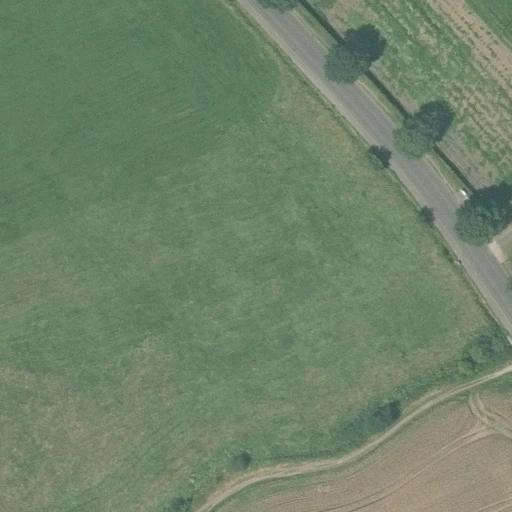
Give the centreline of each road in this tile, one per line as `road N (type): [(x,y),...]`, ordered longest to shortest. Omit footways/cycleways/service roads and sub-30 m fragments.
road 1 (tertiary): [(262,0),(425,176),(511,303)]
road 2 (track): [(511,373),(421,408),(378,445),(336,465),(274,472),(221,493),(201,511)]
